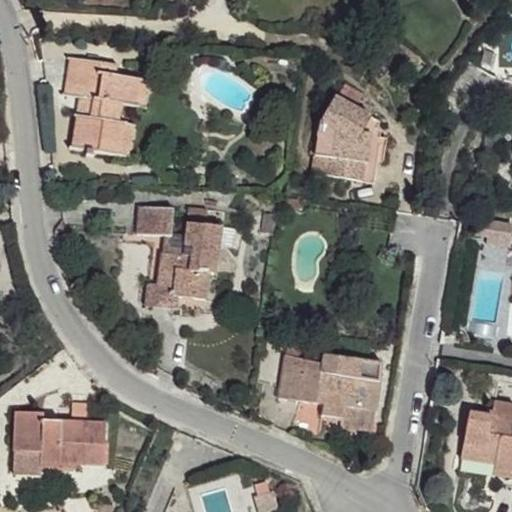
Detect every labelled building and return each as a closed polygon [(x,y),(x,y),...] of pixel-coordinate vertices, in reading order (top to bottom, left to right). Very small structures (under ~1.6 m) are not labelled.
[(158,77),(78,64),(70,101),(95,105),(93,125),(132,130),(136,110),(151,113),(158,77)] [(380,127),(336,104),(314,135),(312,162),(326,165),(323,184),(374,189),(383,140),(378,137),(380,127)] [(93,125),(81,122),(76,156),(135,165),(141,133),(132,130),(93,125)] [(326,165),(312,162),(309,178),(323,184),(326,165)] [(175,221),(142,221),(144,248),(174,246),(175,221)] [(480,222),(481,265),(508,264),(508,222),(480,222)] [(226,239),(189,238),(188,265),(168,267),(168,298),(168,303),(179,302),(180,313),(186,313),(212,311),(215,285),(226,285),(226,239)] [(168,298),(158,299),(158,321),(184,322),(186,313),(180,313),(179,302),(168,303),(168,298)] [(382,362),(327,353),(327,363),(319,408),(318,415),(345,420),(342,428),(372,434),(382,362)] [(327,363),(283,356),(276,401),(319,408),(327,363)] [(462,416),(457,466),(489,470),(487,488),(511,490),(511,446),(508,446),(511,410),(488,407),(487,418),(462,416)] [(52,417),(23,416),(21,453),(48,456),(47,465),(111,468),(111,429),(51,425),(52,417)]
